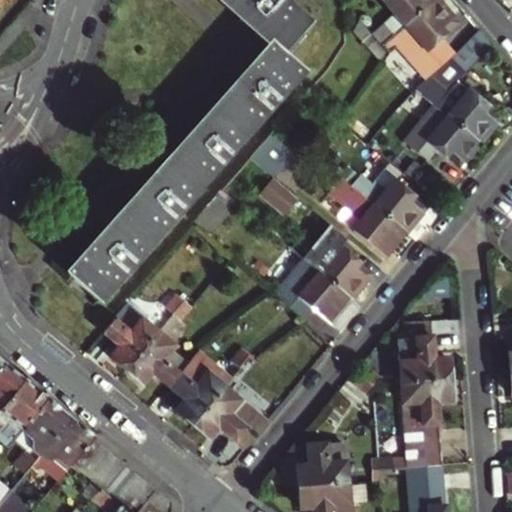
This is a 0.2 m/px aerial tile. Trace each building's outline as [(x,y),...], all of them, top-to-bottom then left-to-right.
[(222,0),(272,44),(68,273),(98,300),(302,70),(283,53),(309,23),(282,0),(222,0)] [(372,34),(361,20),(353,32),(383,60),(389,52),(382,45),(389,39),(434,0),(383,0),(395,14),(372,34)] [(443,24),(453,16),(438,0),(434,0),(389,39),(398,50),(414,36),(426,50),(449,30),(443,24)] [(458,22),(453,16),(443,24),(449,30),(458,22)] [(464,71),(451,57),(415,88),(431,102),(435,105),(456,80),(464,71)] [(500,117),(456,80),(435,105),(479,142),(500,117)] [(422,112),(438,125),(427,139),(450,159),(455,153),(464,161),(479,142),(435,105),(431,102),(422,112)] [(279,125),(272,134),(285,145),(292,136),(279,125)] [(251,159),(273,177),(294,153),(285,145),(272,134),(251,159)] [(455,153),(450,159),(459,166),(464,161),(455,153)] [(262,192),(288,215),(302,199),(276,176),(262,192)] [(384,257),(405,232),(354,188),(340,177),(327,193),(360,221),(352,231),(384,257)] [(354,188),(405,232),(421,213),(412,206),(417,200),(393,180),(382,194),(362,178),(354,188)] [(303,258),(221,190),(193,222),(268,284),(274,277),(286,262),(311,282),(298,297),(330,324),(351,298),(303,258)] [(426,207),(417,200),(412,206),(421,213),(426,207)] [(303,258),(351,298),(366,279),(358,273),(363,266),(340,247),(328,261),(312,248),(303,258)] [(371,273),(363,266),(358,273),(366,279),(371,273)] [(268,284),(292,304),(298,297),(274,277),(268,284)] [(173,312),(183,300),(175,293),(164,305),(173,312)] [(173,312),(180,318),(190,306),(183,300),(173,312)] [(126,369),(157,331),(124,303),(112,318),(102,330),(119,344),(109,356),(126,369)] [(180,318),(173,312),(164,322),(172,328),(180,318)] [(430,321),(396,324),(400,382),(449,378),(447,358),(432,359),(430,321)] [(173,344),(157,331),(126,369),(142,383),(151,372),(167,384),(178,371),(162,358),(170,349),(173,344)] [(240,364),(249,354),(241,347),(231,359),(239,366),(240,364)] [(186,362),(170,349),(162,358),(178,371),(186,362)] [(186,362),(178,371),(167,384),(184,399),(175,410),(191,423),(222,386),(224,387),(231,378),(196,349),(191,356),(186,362)] [(0,409),(24,380),(5,364),(0,370),(0,409)] [(371,384),(378,376),(366,367),(359,375),(371,384)] [(371,384),(359,375),(353,383),(365,392),(371,384)] [(449,378),(400,382),(405,457),(377,459),(378,468),(406,466),(440,464),(435,401),(450,400),(449,378)] [(47,399),(24,380),(0,409),(0,422),(1,422),(4,425),(0,430),(0,440),(8,447),(23,429),(47,399)] [(217,425),(245,448),(267,422),(224,387),(222,386),(191,423),(208,437),(217,425)] [(71,419),(47,399),(23,429),(36,439),(35,440),(36,449),(33,453),(25,452),(15,464),(26,474),(39,458),(71,419)] [(72,465),(95,438),(71,419),(39,458),(43,461),(46,457),(57,458),(58,457),(70,467),(72,465)] [(81,473),(104,446),(95,438),(72,465),(81,473)] [(295,467),(297,488),(347,483),(342,443),(308,446),(309,465),(295,467)] [(114,454),(104,446),(81,473),(91,481),(114,454)] [(125,463),(114,454),(91,481),(102,490),(125,463)] [(28,488),(47,465),(43,461),(39,458),(26,474),(19,481),(28,488)] [(125,463),(102,490),(113,499),(135,472),(125,463)] [(8,473),(19,482),(19,481),(26,474),(15,464),(8,473)] [(406,466),(409,511),(443,511),(443,497),(440,464),(406,466)] [(147,481),(135,472),(113,499),(124,508),(147,481)] [(128,511),(124,508),(113,499),(102,490),(91,481),(82,492),(105,510),(112,510),(114,508),(117,511),(128,511)] [(137,511),(146,502),(157,489),(147,481),(124,508),(128,511),(137,511)] [(349,511),(347,483),(297,488),(299,509),(313,507),(313,511),(349,511)] [(0,504),(10,493),(0,484),(0,504)] [(157,489),(146,502),(158,511),(171,511),(172,502),(157,489)] [(32,511),(33,511),(10,493),(0,504),(0,511),(32,511)] [(158,511),(146,502),(137,511),(158,511)]
